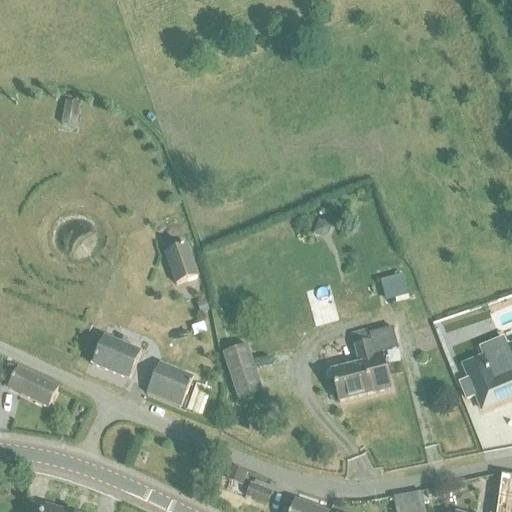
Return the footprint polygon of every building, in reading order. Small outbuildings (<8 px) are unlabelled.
[(166,255),(177,287),(198,279),(187,247),(166,255)] [(378,270),(387,306),(411,300),(402,264),(378,270)] [(250,347),(230,353),(224,309),(211,311),(219,356),(222,355),(235,403),(265,395),(250,347)] [(92,367),(130,382),(141,354),(125,348),(128,341),(120,337),(117,344),(104,339),(92,367)] [(511,347),(508,349),(504,339),(480,349),(484,359),(464,367),(470,381),(460,385),(467,401),(477,397),(482,411),(511,399),(511,347)] [(331,375),(338,406),(388,394),(379,355),(371,357),(367,340),(351,344),(357,368),(331,375)] [(0,378),(0,384),(50,410),(59,391),(7,364),(0,378)] [(145,396),(178,409),(190,381),(157,368),(145,396)] [(511,511),(511,479),(501,478),(497,511),(511,511)] [(247,497),(268,506),(273,495),(252,486),(247,497)] [(393,500),(395,511),(425,511),(422,494),(393,500)]
